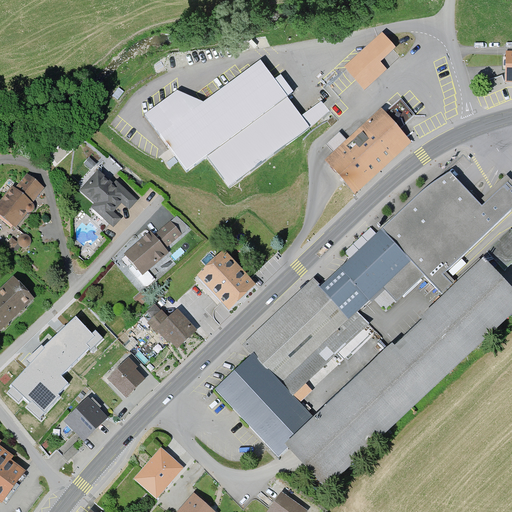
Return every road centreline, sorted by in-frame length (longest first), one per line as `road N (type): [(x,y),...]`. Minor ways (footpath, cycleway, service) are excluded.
road 1 (secondary): [(477,127),(391,180),(154,405),(71,497)]
road 2 (residential): [(0,365),(159,203)]
road 3 (residential): [(477,127),(449,34),(450,0)]
